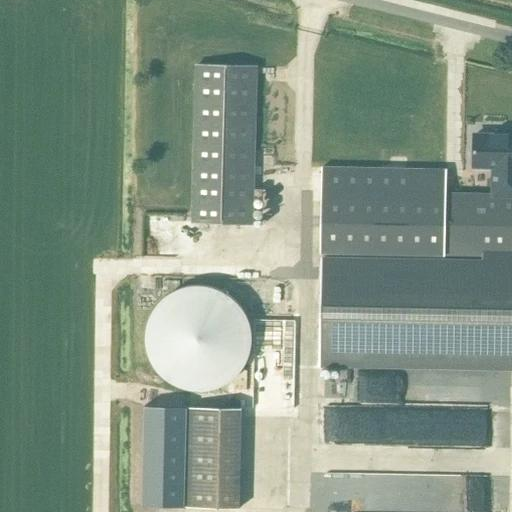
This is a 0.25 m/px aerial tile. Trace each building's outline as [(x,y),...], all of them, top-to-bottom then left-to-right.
[(197,65),(193,223),(252,224),(255,67),(197,65)] [(511,133),(508,133),(508,136),(473,135),(473,167),(493,167),(493,194),(445,193),(446,171),(322,168),(320,255),(480,257),(480,262),(321,260),(319,362),(511,366),(511,133)] [(238,305),(237,303),(236,303),(235,301),(234,300),(232,299),(231,298),(229,297),(228,296),(226,295),(225,294),(223,293),(221,292),(220,292),(218,291),(216,290),(215,290),(213,289),(211,289),(209,288),(207,288),(206,288),(204,288),(202,287),(200,287),(198,287),(196,287),(195,288),(193,288),(191,288),(189,288),(187,289),(186,289),(184,290),(182,290),(180,291),(179,292),(177,292),(175,293),(174,294),(172,295),(171,296),(169,297),(168,298),(166,299),(165,300),(164,301),(163,302),(161,303),(160,305),(159,306),(158,307),(157,309),(156,310),(155,312),(154,314),(153,315),(152,317),(151,318),(150,320),(150,322),(149,324),(149,325),(148,327),(148,329),(147,331),(147,332),(147,334),(147,336),(147,338),(146,340),(146,342),(147,344),(147,346),(147,347),(147,349),(148,351),(148,353),(149,355),(149,356),(150,358),(150,360),(151,361),(152,363),(153,365),(153,366),(154,368),(155,369),(156,371),(158,372),(159,374),(160,375),(161,377),(163,378),(164,380),(166,381),(167,382),(169,383),(170,384),(172,385),(173,386),(175,387),(176,388),(178,388),(180,389),(182,390),(183,390),(185,391),(187,391),(189,392),(190,392),(192,392),(194,393),(196,393),(198,393),(200,393),(201,393),(203,393),(205,392),(207,392),(209,392),(211,392),(212,391),(214,391),(216,390),(218,389),(219,389),(221,388),(223,387),(224,386),(226,385),(227,385),(229,384),(230,382),(232,381),(233,380),(235,379),(236,378),(237,376),(239,375),(240,374),(241,372),(242,371),(243,369),(244,368),(245,366),(246,365),(247,363),(247,361),(248,359),(249,358),(249,356),(250,354),(250,352),(251,351),(251,349),(251,347),(252,345),(252,343),(252,342),(252,340),(252,338),(252,336),(252,334),(251,332),(251,331),(251,329),(250,327),(250,325),(249,323),(249,322),(248,320),(247,318),(246,317),(246,315),(245,314),(244,312),(243,310),(242,309),(241,307),(239,306),(238,305)] [(357,404),(321,404),(320,441),(489,443),(489,407),(442,406),(442,373),(357,373),(357,404)] [(189,408),(187,508),(239,509),(241,409),(189,408)] [(488,511),(489,477),(329,473),(328,511),(393,511),(393,508),(405,509),(405,493),(423,494),(423,508),(431,508),(431,511),(488,511)]
